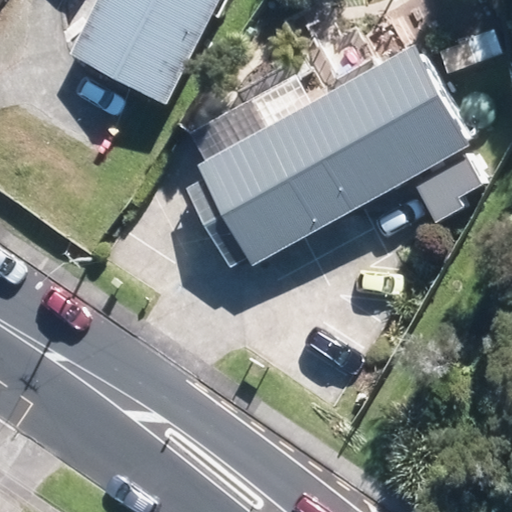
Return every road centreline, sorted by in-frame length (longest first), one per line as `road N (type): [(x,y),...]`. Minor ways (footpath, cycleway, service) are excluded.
road 1 (secondary): [(0,305),(139,367),(324,511)]
road 2 (secondary): [(204,511),(0,339)]
